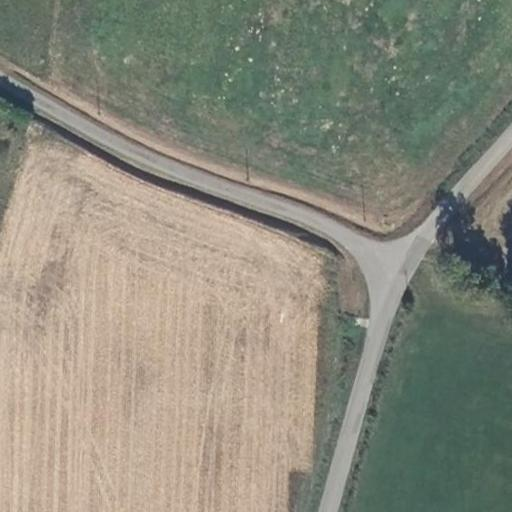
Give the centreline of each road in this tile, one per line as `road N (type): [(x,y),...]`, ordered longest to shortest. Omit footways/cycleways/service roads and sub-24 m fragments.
road 1 (unclassified): [(0,75),(55,111),(230,189),(415,254)]
road 2 (unclassified): [(415,254),(318,511)]
road 3 (unclassified): [(511,136),(415,254)]
